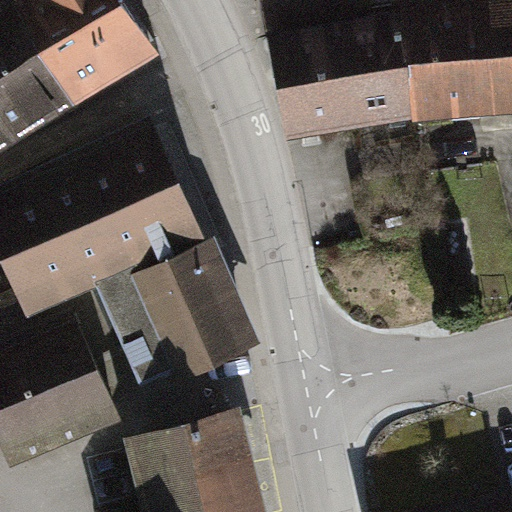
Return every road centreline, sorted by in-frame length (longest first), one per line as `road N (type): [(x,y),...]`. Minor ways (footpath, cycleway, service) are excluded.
road 1 (residential): [(221,51),(263,162),(306,391)]
road 2 (residential): [(0,159),(221,51)]
road 3 (residential): [(306,391),(511,350)]
road 4 (residential): [(306,391),(332,511)]
